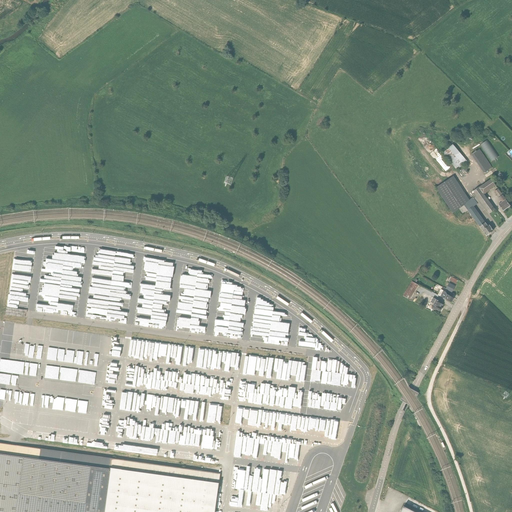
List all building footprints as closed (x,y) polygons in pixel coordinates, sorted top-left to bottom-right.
[(488,140),(480,145),(491,161),(499,156),(488,140)] [(453,144),(442,153),(457,170),(467,161),(453,144)] [(479,149),(471,155),(484,173),(486,171),(487,173),(490,171),(489,169),(492,167),(479,149)] [(466,202),(470,200),(453,176),(436,188),(452,213),(459,208),(462,213),(467,210),(464,205),(465,205),(467,204),(466,202)] [(473,197),(477,204),(482,211),(485,208),(489,214),(495,210),(483,194),(490,190),(489,190),(495,185),(490,178),(485,181),(486,183),(470,193),(473,197)] [(498,189),(494,192),(501,202),(498,204),(503,210),(510,205),(498,189)] [(464,205),(467,210),(468,210),(486,236),(493,231),(489,225),(488,226),(474,206),(477,204),(473,197),(470,200),(466,202),(467,204),(465,205),(464,205)] [(416,283),(413,282),(412,281),(403,295),(409,299),(418,285),(416,283)] [(449,283),(446,288),(452,292),(455,286),(449,283)] [(441,289),(438,295),(451,302),(454,298),(447,294),(446,291),(441,289)] [(433,297),(430,302),(433,304),(431,308),(436,310),(436,309),(439,311),(440,310),(441,311),(442,308),(441,307),(442,307),(440,306),(442,304),(439,302),(440,301),(433,297)] [(5,333),(18,334),(19,321),(6,320),(5,333)] [(33,337),(44,338),(45,326),(36,325),(36,327),(39,328),(38,335),(33,335),(33,337)] [(135,351),(134,358),(145,360),(146,347),(143,347),(144,344),(140,343),(139,349),(132,348),(133,345),(135,345),(135,342),(137,342),(137,339),(132,338),(130,351),(135,351)] [(38,425),(55,427),(56,414),(40,412),(38,425)] [(0,511),(215,511),(220,474),(0,443),(0,511)] [(300,500),(298,511),(334,511),(336,505),(300,500)]
